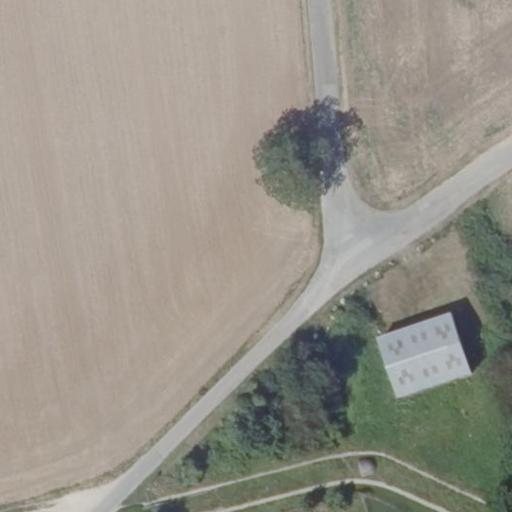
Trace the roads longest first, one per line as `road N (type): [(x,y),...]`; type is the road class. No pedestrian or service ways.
road 1 (unclassified): [(352,271),(93,511)]
road 2 (unclassified): [(321,0),(352,271)]
road 3 (unclassified): [(352,271),(511,156)]
